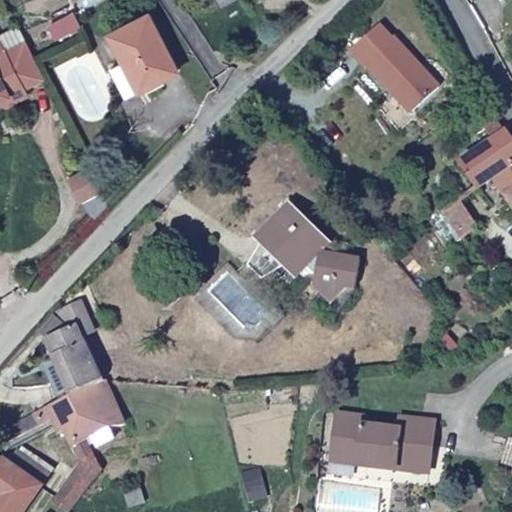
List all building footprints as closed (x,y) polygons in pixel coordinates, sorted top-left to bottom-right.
[(178,68),(151,14),(117,32),(128,58),(115,64),(130,94),(178,68)] [(0,98),(6,96),(10,105),(28,95),(25,88),(44,77),(15,27),(0,36),(0,98)] [(0,110),(10,105),(6,96),(0,98),(0,110)] [(511,135),(509,131),(465,166),(485,196),(496,188),(511,209),(511,135)] [(86,171),(70,181),(82,201),(98,191),(86,171)] [(483,227),(460,195),(438,212),(463,247),(483,227)] [(316,248),(324,237),(289,204),(273,221),(285,233),(270,248),(293,270),(299,264),(315,277),(315,287),(334,302),(351,284),(355,284),(355,258),(341,256),(316,248)] [(270,248),(285,233),(273,221),(257,237),(270,248)] [(203,286),(190,271),(166,291),(180,306),(203,286)] [(101,375),(78,324),(40,342),(70,395),(101,375)] [(122,420),(101,375),(70,395),(49,408),(80,459),(53,492),(71,507),(102,463),(85,436),(102,422),(122,420)] [(431,466),(433,417),(399,416),(399,424),(361,424),(361,417),(337,416),(334,454),(357,455),(357,463),(431,466)] [(0,511),(22,511),(42,487),(8,461),(0,469),(0,511)]
